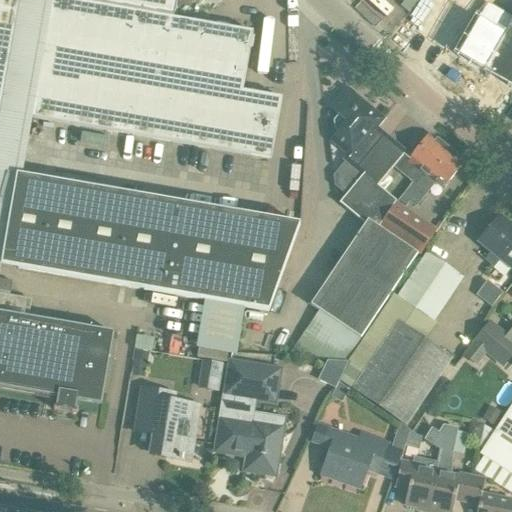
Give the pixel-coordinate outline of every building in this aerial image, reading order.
[(0,0),(0,386),(58,396),(56,411),(74,414),(76,399),(96,402),(107,341),(28,327),(33,300),(0,293),(0,98),(17,0),(0,0)] [(251,34),(176,20),(172,20),(94,6),(93,7),(79,4),(55,0),(53,0),(33,118),(268,159),(279,101),(240,94),(251,34)] [(55,0),(79,4),(93,7),(94,6),(172,20),(175,0),(55,0)] [(511,17),(486,3),(478,16),(476,15),(464,34),(462,32),(446,51),(478,78),(482,70),(511,87),(511,17)] [(344,154),(339,159),(357,173),(387,136),(375,126),(381,119),(345,88),(327,108),(335,115),(331,121),(331,129),(334,132),(327,140),(344,154)] [(393,168),(409,181),(418,170),(417,169),(420,166),(423,169),(429,162),(434,166),(448,150),(428,133),(408,157),(402,152),(403,151),(387,136),(357,173),(359,174),(337,202),(363,221),(366,216),(375,223),(392,201),(382,192),(393,180),(387,175),(393,168)] [(462,161),(448,150),(434,166),(429,162),(423,169),(420,166),(417,169),(418,170),(409,181),(412,183),(409,187),(423,199),(435,184),(439,188),(462,161)] [(18,268),(267,312),(268,312),(297,225),(16,175),(4,249),(18,268)] [(376,223),(375,225),(417,254),(421,257),(425,251),(438,231),(395,202),(394,203),(392,201),(375,223),(376,223)] [(310,305),(319,311),(287,358),(328,361),(346,362),(361,339),(359,338),(417,254),(375,225),(376,223),(375,223),(366,216),(363,221),(310,305)] [(511,266),(511,228),(498,217),(478,242),(491,252),(483,260),(493,269),(500,260),(511,268),(511,266)] [(346,369),(339,382),(349,390),(350,388),(403,425),(449,359),(424,342),(436,325),(433,322),(463,276),(425,251),(421,257),(394,296),(393,295),(347,362),(348,362),(345,369),(346,369)] [(484,285),(476,296),(491,307),(499,297),(484,285)] [(473,343),(464,354),(476,363),(486,352),(503,366),(511,354),(511,347),(502,340),(507,333),(490,319),(472,342),(473,343)] [(135,351),(132,371),(145,373),(148,353),(135,351)] [(202,361),(198,389),(219,393),(223,364),(202,361)] [(328,361),(319,380),(336,388),(336,387),(339,382),(346,369),(345,369),(348,362),(346,362),(328,361)] [(218,419),(213,452),(234,455),(236,455),(237,455),(238,454),(239,454),(239,453),(240,451),(240,450),(245,452),(242,471),(273,476),(282,416),(254,411),(234,408),(236,397),(256,400),(272,403),(277,370),(227,362),(222,395),(218,419)] [(336,388),(331,398),(339,402),(342,404),(349,390),(339,382),(336,387),(336,388)] [(140,390),(135,420),(153,423),(151,439),(149,451),(164,454),(164,458),(187,462),(192,436),(185,435),(190,406),(174,404),(158,401),(160,393),(140,390)] [(511,403),(478,454),(511,475),(511,403)] [(501,415),(490,408),(483,419),(494,426),(501,415)] [(328,429),(322,446),(330,449),(329,451),(323,466),(331,469),(328,479),(359,490),(366,470),(392,479),(401,454),(404,446),(409,431),(399,423),(390,450),(386,449),(388,443),(360,433),(358,440),(328,429)] [(482,427),(470,424),(469,430),(473,437),(479,438),(482,427)] [(431,428),(424,440),(440,451),(437,464),(436,472),(435,472),(426,511),(451,511),(454,500),(466,503),(471,478),(460,475),(459,477),(450,476),(451,453),(456,430),(444,427),(439,434),(431,428)] [(400,462),(395,487),(407,490),(404,506),(416,508),(415,510),(423,511),(426,511),(435,472),(436,472),(437,464),(414,459),(413,465),(400,462)] [(484,481),(471,478),(466,503),(477,505),(475,511),(511,511),(511,510),(511,504),(511,500),(481,494),(484,481)]
